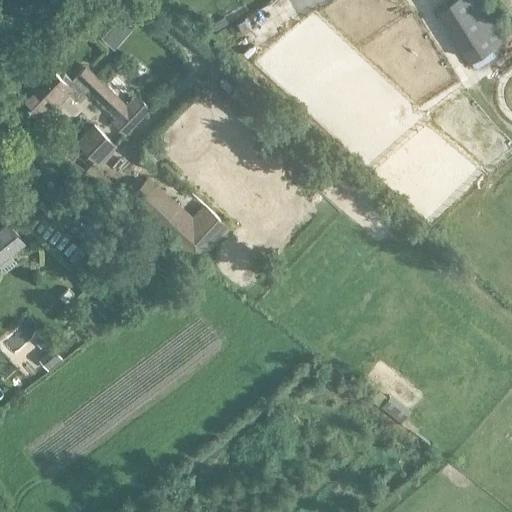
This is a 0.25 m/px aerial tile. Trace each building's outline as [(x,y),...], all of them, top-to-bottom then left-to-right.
[(449,0),(438,7),(469,60),(503,38),(478,0),(449,0)] [(103,36),(110,42),(130,18),(135,23),(141,16),(128,6),(103,36)] [(262,55),(289,35),(275,16),(248,36),(262,55)] [(53,108),(67,94),(75,101),(86,89),(114,116),(110,121),(125,136),(151,109),(136,94),(126,103),(87,64),(71,80),(65,74),(62,77),(52,68),(20,100),(39,118),(51,106),(53,108)] [(231,161),(215,146),(193,169),(246,220),(268,198),(239,169),(248,161),(255,168),(290,132),(267,110),(232,146),(239,152),(231,161)] [(77,142),(99,164),(116,146),(94,124),(77,142)] [(105,208),(80,187),(66,204),(93,226),(105,208)] [(0,262),(25,243),(7,220),(0,225),(0,262)] [(143,248),(135,257),(147,268),(142,272),(150,280),(164,265),(148,252),(143,248)]
